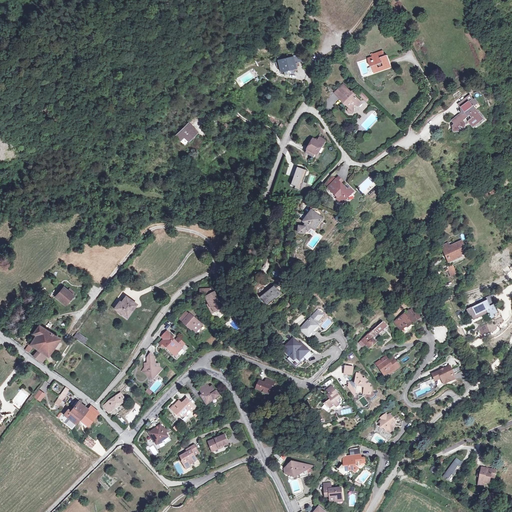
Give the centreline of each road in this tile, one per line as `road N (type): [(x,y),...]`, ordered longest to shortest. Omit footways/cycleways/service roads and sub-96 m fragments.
road 1 (residential): [(368,511),(411,447),(457,401),(450,393),(429,406),(410,403),(410,385),(434,353),(431,338),(390,348)]
road 2 (residential): [(83,311),(154,227),(202,234),(214,268)]
road 3 (residential): [(93,406),(155,316),(214,268)]
road 4 (residential): [(214,268),(254,220),(302,107)]
road 5 (residential): [(192,370),(226,353),(309,382),(337,352)]
road 6 (residential): [(302,107),(320,116),(357,165),(412,134)]
